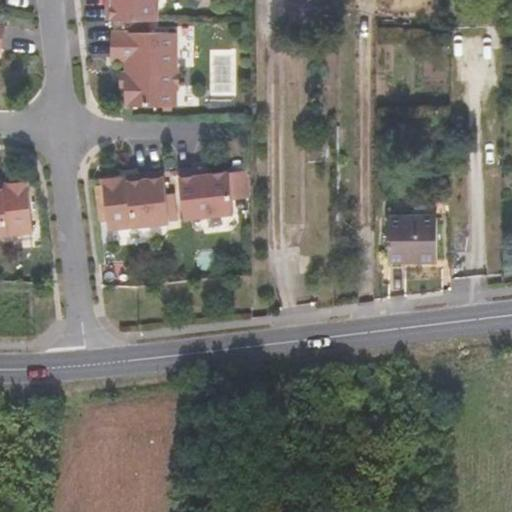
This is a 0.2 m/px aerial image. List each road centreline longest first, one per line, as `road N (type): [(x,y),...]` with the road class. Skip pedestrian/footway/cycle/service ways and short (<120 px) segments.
road 1 (secondary): [(511,313),(92,364)]
road 2 (unknown): [(366,331),(365,37)]
road 3 (unknown): [(473,318),(474,59)]
road 4 (residential): [(60,129),(92,364)]
road 5 (residential): [(60,129),(216,126)]
road 6 (residential): [(49,0),(60,129)]
